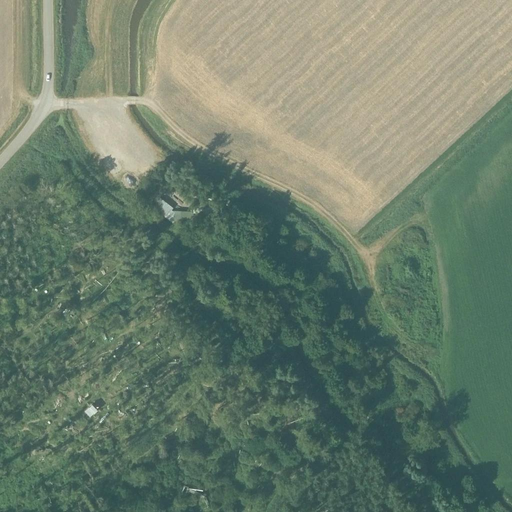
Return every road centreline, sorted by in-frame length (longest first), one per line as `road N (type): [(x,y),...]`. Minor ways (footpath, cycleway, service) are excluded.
road 1 (track): [(367,254),(310,202),(186,138),(142,98),(45,100)]
road 2 (track): [(414,212),(367,254),(384,317),(437,367)]
road 3 (unclassified): [(0,161),(45,100),(46,0)]
